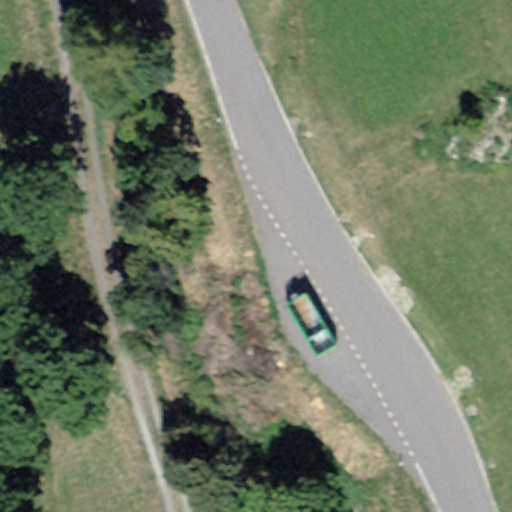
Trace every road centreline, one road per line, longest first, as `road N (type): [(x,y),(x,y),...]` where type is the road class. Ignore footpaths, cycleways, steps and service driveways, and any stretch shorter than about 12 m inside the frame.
road 1 (tertiary): [(210,0),(249,120),(317,273),(462,511)]
road 2 (track): [(49,0),(100,302),(171,511)]
